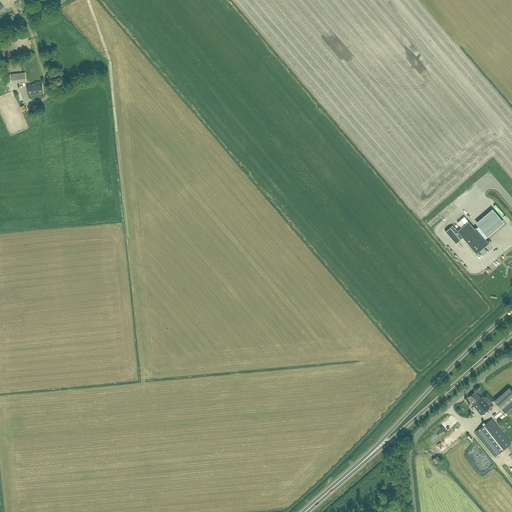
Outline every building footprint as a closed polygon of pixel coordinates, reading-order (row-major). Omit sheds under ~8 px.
[(11,82),(19,82),(18,74),(10,75),(11,82)] [(43,93),(42,83),(27,85),(28,95),(43,93)] [(456,219),(459,223),(467,216),(463,212),(456,219)] [(489,212),(474,224),(486,240),(493,234),(502,227),(489,212)] [(436,216),(428,221),(430,224),(438,219),(436,216)] [(457,231),(453,226),(452,226),(446,231),(445,231),(455,244),(456,243),(459,241),(462,238),(476,254),(489,243),(487,244),(474,229),(476,228),(476,227),(474,229),(468,221),(457,231)] [(463,260),(461,262),(469,268),(471,266),(463,260)] [(511,391),(509,388),(494,401),(500,408),(511,398),(511,391)] [(493,400),(486,391),(481,396),(488,404),(493,400)] [(475,392),(472,395),(468,398),(473,403),(472,404),(480,415),(485,411),(489,408),(481,397),(480,397),(475,392)] [(507,415),(511,410),(511,399),(501,409),(507,415)] [(449,419),(455,424),(458,421),(452,415),(449,419)] [(495,456),(511,443),(492,419),(475,432),(495,456)] [(453,423),(442,427),(444,433),(451,430),(450,427),(454,425),(453,423)] [(433,441),(441,435),(437,429),(429,436),(433,441)] [(450,436),(452,440),(461,435),(458,431),(450,436)]
